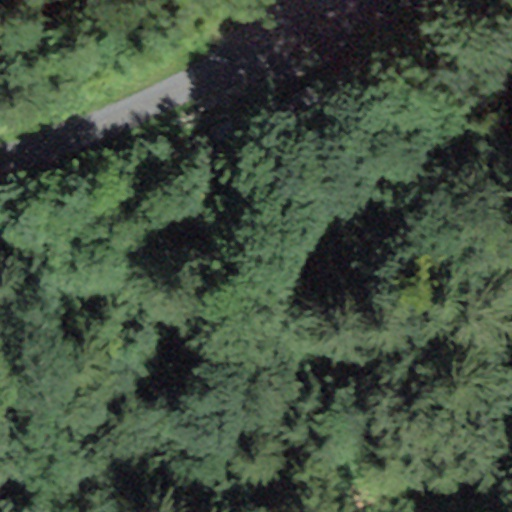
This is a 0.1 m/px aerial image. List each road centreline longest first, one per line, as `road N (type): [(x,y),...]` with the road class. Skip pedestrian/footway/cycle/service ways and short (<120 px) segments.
road 1 (track): [(67,511),(511,469)]
road 2 (unclassified): [(0,130),(329,32),(399,0)]
